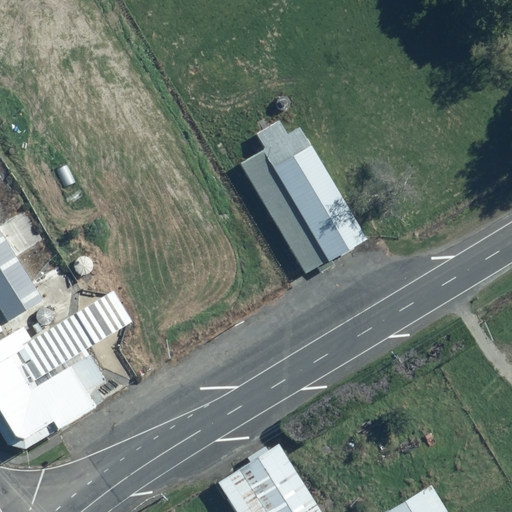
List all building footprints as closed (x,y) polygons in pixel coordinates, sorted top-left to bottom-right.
[(265,148),(240,163),(305,273),(317,266),(321,272),(332,266),(328,260),(367,238),(299,126),(287,134),(278,119),(256,133),(265,148)] [(67,165),(56,170),(65,187),(76,182),(67,165)] [(0,308),(8,321),(43,299),(0,230),(0,308)] [(0,430),(8,443),(25,448),(104,399),(96,386),(105,380),(86,349),(132,320),(113,290),(32,339),(24,326),(0,340),(0,430)] [(322,511),(279,444),(268,450),(266,446),(247,457),(250,461),(218,482),(236,511),(322,511)] [(447,511),(431,485),(387,511),(447,511)]
